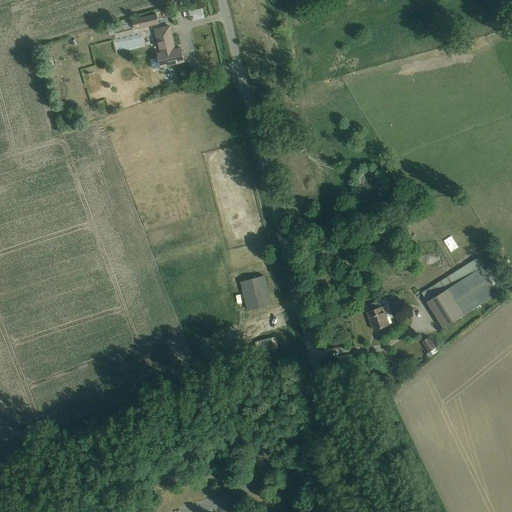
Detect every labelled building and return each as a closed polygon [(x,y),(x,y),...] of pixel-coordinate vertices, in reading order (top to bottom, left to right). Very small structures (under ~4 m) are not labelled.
[(156,14),(132,20),(134,30),(158,24),(156,14)] [(110,27),(114,37),(121,34),(117,25),(110,27)] [(169,26),(155,30),(157,38),(161,52),(157,53),(158,57),(151,59),(154,69),(184,61),(181,48),(173,50),(169,35),(171,34),(169,26)] [(43,59),(45,68),(53,66),(51,57),(43,59)] [(168,81),(180,79),(178,69),(166,72),(168,81)] [(477,258),(421,292),(441,327),(502,291),(501,290),(497,284),(498,283),(489,267),(484,270),(477,258)] [(249,309),(272,303),(265,275),(241,281),(249,309)] [(379,300),(364,305),(372,330),(388,324),(379,300)] [(426,336),(419,340),(426,351),(433,347),(426,336)]
